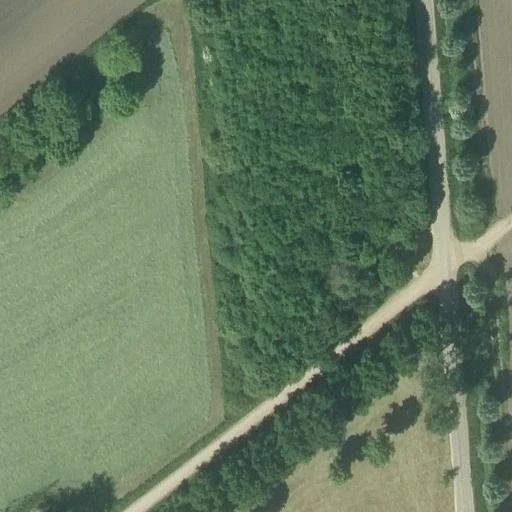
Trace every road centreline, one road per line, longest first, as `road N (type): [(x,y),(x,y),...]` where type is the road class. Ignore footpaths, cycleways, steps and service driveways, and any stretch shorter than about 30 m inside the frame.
road 1 (track): [(422,0),(464,511)]
road 2 (track): [(135,511),(420,288)]
